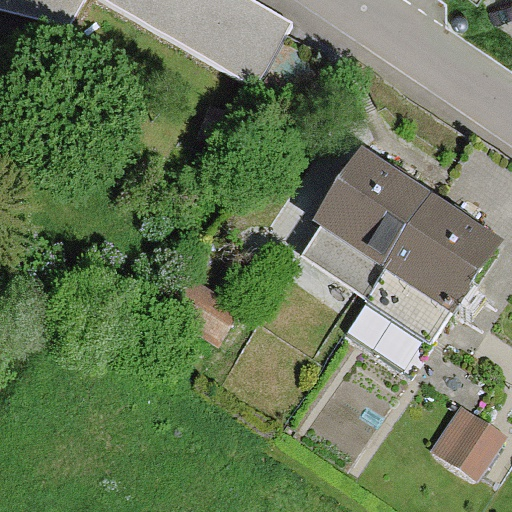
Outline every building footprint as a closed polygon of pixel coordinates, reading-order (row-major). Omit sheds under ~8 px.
[(0,0),(0,10),(68,28),(82,0),(107,0),(256,88),(291,23),(251,0),(0,0)] [(511,166),(475,143),(448,184),(511,225),(511,166)] [(384,269),(432,196),(364,152),(316,225),(295,256),(363,300),(384,269)] [(499,239),(432,196),(384,269),(363,300),(431,344),(451,313),(499,239)] [(236,317),(185,283),(168,309),(219,342),(236,317)] [(505,438),(461,409),(433,452),(477,481),(505,438)]
